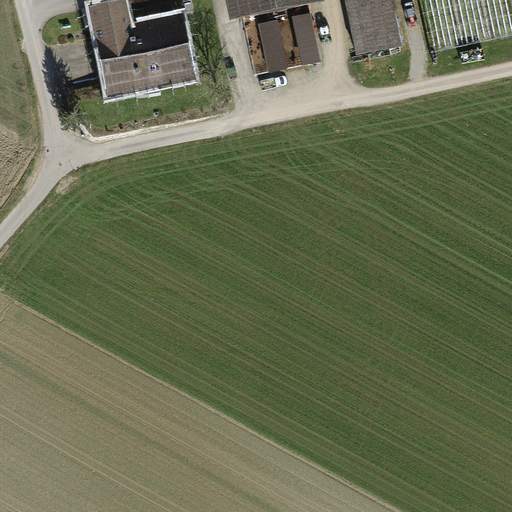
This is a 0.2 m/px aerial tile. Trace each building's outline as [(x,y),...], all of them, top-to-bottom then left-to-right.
[(238,0),(242,16),(309,2),(308,0),(238,0)] [(389,0),(345,0),(356,54),(398,46),(389,0)] [(430,0),(440,50),(511,36),(511,14),(509,0),(430,0)] [(122,7),(93,12),(109,89),(194,73),(183,19),(126,30),(122,7)] [(318,14),(264,20),(270,70),(324,64),(318,14)]
